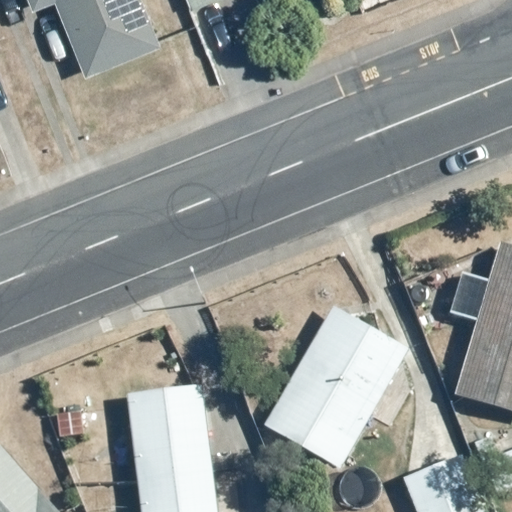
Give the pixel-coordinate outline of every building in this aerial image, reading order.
[(160,44),(143,0),(28,0),(31,8),(52,0),(58,0),(85,72),(160,44)] [(213,0),(185,0),(189,9),(213,0)] [(511,191),(505,190),(458,340),(511,356),(511,191)] [(423,302),(353,253),(272,370),(342,419),(423,302)] [(215,336),(138,345),(157,508),(234,499),(215,336)] [(511,427),(476,442),(499,500),(511,494),(511,427)] [(112,511),(45,438),(0,478),(0,511),(112,511)] [(491,511),(467,446),(404,469),(419,511),(491,511)]
